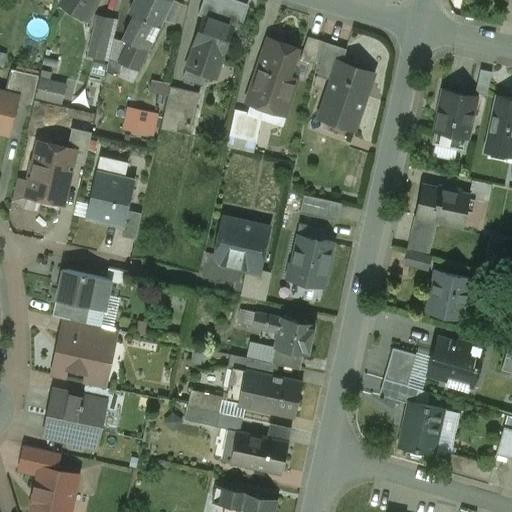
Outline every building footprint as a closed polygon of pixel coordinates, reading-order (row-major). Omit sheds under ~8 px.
[(99,0),(98,0),(66,0),(66,1),(90,15),(99,0)] [(171,1),(169,0),(136,0),(130,15),(135,17),(158,28),(162,19),(171,1)] [(182,6),(171,1),(162,19),(174,25),(182,6)] [(245,14),(220,4),(214,21),(232,27),(232,28),(238,30),(245,14)] [(113,20),(98,16),(89,57),(103,60),(113,20)] [(158,28),(135,17),(124,41),(128,43),(119,63),(121,64),(132,69),(141,48),(148,51),(158,28)] [(214,21),(203,17),(193,45),(195,46),(222,55),(223,55),(232,28),(232,27),(214,21)] [(322,41),(308,37),(300,61),(316,65),(322,41)] [(269,39),(260,68),(251,92),(249,103),(284,116),(296,80),(289,77),(299,49),(269,39)] [(124,42),(114,40),(106,73),(118,76),(121,64),(119,63),(128,43),(124,41),(124,42)] [(347,50),(322,41),(316,65),(314,75),(332,81),(338,62),(342,63),(347,50)] [(207,50),(195,46),(187,70),(199,74),(207,50)] [(0,63),(7,65),(9,53),(0,50),(0,63)] [(222,55),(207,50),(199,74),(214,79),(222,55)] [(342,63),(338,62),(332,81),(329,93),(334,94),(326,120),(354,130),(374,74),(342,63)] [(39,76),(12,70),(5,95),(18,98),(17,101),(33,105),(39,76)] [(199,74),(187,70),(184,79),(194,82),(196,83),(199,74)] [(492,72),(480,70),(475,93),(487,96),(492,72)] [(40,86),(68,91),(70,79),(42,74),(40,86)] [(40,87),(38,97),(65,103),(67,93),(40,87)] [(185,90),(172,87),(167,109),(180,112),(183,98),(185,90)] [(476,99),(445,92),(436,133),(434,145),(464,151),(466,139),(468,140),(476,99)] [(5,95),(0,93),(0,131),(8,133),(17,101),(18,98),(5,95)] [(511,99),(497,96),(489,135),(511,139),(511,99)] [(197,102),(183,98),(180,112),(194,115),(197,102)] [(165,110),(144,106),(141,118),(143,119),(143,121),(144,121),(145,119),(162,123),(165,110)] [(180,112),(167,109),(163,124),(176,128),(180,112)] [(262,116),(235,110),(229,137),(256,143),(262,116)] [(92,133),(72,128),(68,149),(75,150),(72,162),(85,165),(91,141),(92,133)] [(511,139),(489,135),(485,152),(507,156),(511,139)] [(256,143),(229,137),(227,147),(254,153),(256,143)] [(40,142),(35,164),(33,163),(29,178),(32,178),(28,197),(62,205),(72,162),(75,150),(68,149),(40,142)] [(132,193),(126,191),(128,182),(100,176),(95,193),(99,194),(93,220),(123,227),(121,237),(135,240),(141,215),(127,211),(132,193)] [(440,186),(439,189),(423,186),(416,217),(437,222),(464,228),(467,212),(473,214),(476,201),(470,199),(471,196),(462,194),(463,191),(440,186)] [(302,212),(340,222),(345,204),(307,193),(302,212)] [(416,217),(415,217),(408,250),(430,254),(437,222),(416,217)] [(267,234),(244,229),(245,224),(223,219),(215,256),(221,264),(246,269),(259,272),(260,271),(267,234)] [(331,244),(298,237),(292,265),(290,264),(287,279),(308,283),(309,282),(323,285),(331,244)] [(504,241),(491,238),(486,260),(499,263),(504,241)] [(431,259),(408,254),(405,267),(428,272),(431,259)] [(259,272),(246,269),(240,296),(266,302),(271,273),(260,271),(259,272)] [(111,280),(68,271),(57,317),(65,319),(84,323),(89,306),(103,310),(111,280)] [(474,281),(436,273),(427,313),(461,320),(466,298),(471,299),(474,281)] [(511,291),(504,289),(501,301),(511,303),(511,291)] [(280,319),(241,310),(238,325),(277,334),(280,319)] [(313,324),(281,317),(277,334),(274,349),(275,350),(302,355),(307,356),(313,324)] [(84,323),(65,319),(62,334),(109,344),(112,329),(84,323)] [(62,334),(61,334),(54,366),(102,376),(109,344),(62,334)] [(463,344),(463,346),(438,339),(429,374),(446,379),(448,374),(474,381),(482,349),(463,344)] [(417,356),(393,349),(384,380),(408,386),(417,356)] [(302,355),(275,350),(272,364),(278,365),(299,370),(302,355)] [(201,353),(193,352),(191,360),(199,362),(201,353)] [(250,359),(231,355),(228,367),(246,371),(248,371),(250,359)] [(511,358),(506,357),(502,371),(511,373),(511,358)] [(272,364),(250,359),(248,371),(276,377),(278,365),(272,364)] [(246,371),(228,367),(224,387),(242,391),(246,371)] [(248,371),(246,371),(242,391),(239,406),(295,418),(303,383),(276,377),(248,371)] [(121,392),(86,384),(83,398),(106,403),(105,410),(116,412),(121,392)] [(222,397),(190,390),(187,406),(219,413),(222,397)] [(83,398),(54,392),(47,424),(51,425),(48,436),(69,440),(68,441),(70,442),(70,445),(83,448),(83,445),(92,447),(96,431),(100,431),(105,410),(106,403),(83,398)] [(444,410),(409,403),(407,411),(410,411),(407,428),(404,428),(400,447),(435,455),(444,410)] [(219,413),(187,406),(184,421),(215,428),(219,413)] [(290,428),(268,424),(266,437),(287,442),(290,428)] [(511,428),(504,426),(496,455),(511,458),(511,428)] [(266,437),(236,431),(229,463),(281,474),(288,442),(287,442),(266,437)] [(60,454),(25,446),(20,470),(39,475),(41,468),(56,471),(60,454)] [(494,466),(447,453),(443,469),(490,481),(494,466)] [(56,471),(41,468),(39,475),(32,509),(45,511),(69,511),(78,476),(56,471)] [(242,492),(216,487),(213,500),(239,506),(242,492)] [(272,511),(275,499),(242,492),(239,506),(237,511),(272,511)]
